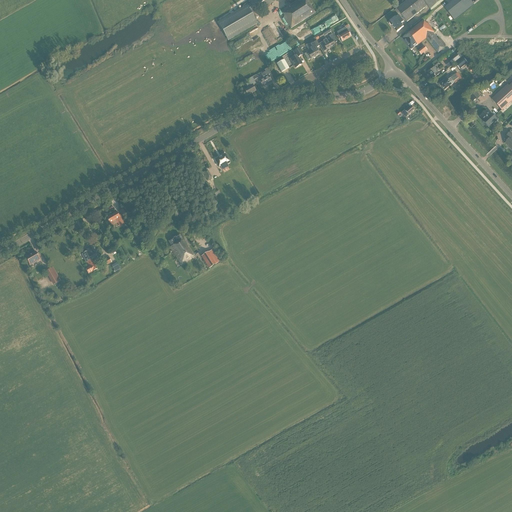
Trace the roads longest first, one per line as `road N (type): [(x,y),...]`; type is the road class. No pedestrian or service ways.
road 1 (tertiary): [(0,253),(233,120),(320,96)]
road 2 (tertiary): [(511,196),(392,70)]
